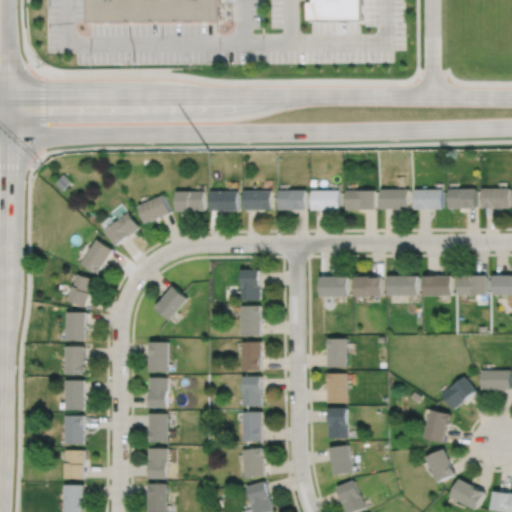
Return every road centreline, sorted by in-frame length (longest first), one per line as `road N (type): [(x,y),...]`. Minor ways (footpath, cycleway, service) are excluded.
road 1 (secondary): [(0,132),(511,124)]
road 2 (secondary): [(511,95),(0,98)]
road 3 (residential): [(511,240),(206,243),(147,266)]
road 4 (residential): [(295,243),(297,448),(312,511)]
road 5 (residential): [(147,266),(121,315),(118,511)]
road 6 (tertiary): [(4,279),(7,133)]
road 7 (tertiary): [(7,133),(7,0)]
